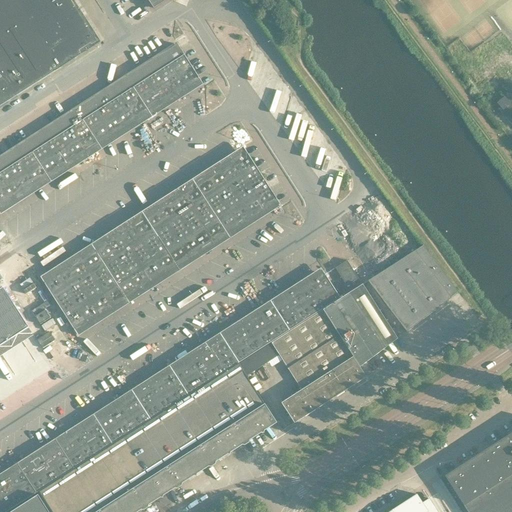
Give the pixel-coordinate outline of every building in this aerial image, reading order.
[(100,42),(73,0),(0,0),(0,106),(67,63),(100,42)] [(147,0),(153,9),(167,0),(169,0),(170,1),(174,2),(174,0),(147,0)] [(0,214),(4,220),(217,83),(225,78),(227,76),(201,36),(199,38),(162,62),(160,63),(120,88),(118,90),(0,165),(0,214)] [(511,125),(511,105),(504,97),(497,103),(500,107),(498,109),(511,125)] [(255,125),(2,288),(28,328),(39,321),(50,314),(70,301),(71,301),(91,288),(92,287),(110,275),(111,275),(131,262),(132,261),(151,249),(172,236),(172,235),(191,223),(192,223),(212,210),(213,209),(231,197),(232,197),(253,184),(253,183),(272,171),(273,171),(284,164),(258,123),(255,125)] [(368,281),(406,332),(451,298),(451,297),(458,292),(423,246),(368,281)] [(347,260),(335,268),(347,286),(358,278),(347,260)] [(0,511),(6,511),(213,379),(340,298),(325,274),(0,483),(0,511)] [(397,339),(369,294),(362,285),(272,343),(279,355),(302,390),(281,403),(294,423),(366,378),(359,367),(373,357),(397,339)] [(2,288),(0,288),(0,346),(28,328),(2,288)] [(272,343),(238,364),(246,376),(279,355),(272,343)] [(216,462),(227,454),(228,452),(230,452),(242,445),(243,442),(247,440),(249,440),(261,432),(261,430),(264,431),(276,423),(246,376),(238,364),(39,492),(52,511),(137,511),(141,510),(141,507),(146,504),(148,505),(160,497),(160,495),(163,495),(175,488),(175,485),(179,483),(182,483),(194,476),(194,473),(197,474),(208,466),(209,464),(213,461),(216,462)] [(511,511),(511,432),(440,479),(461,511),(511,511)] [(416,494),(388,511),(449,511),(437,493),(422,503),(416,494)] [(49,511),(38,494),(9,511),(49,511)]
